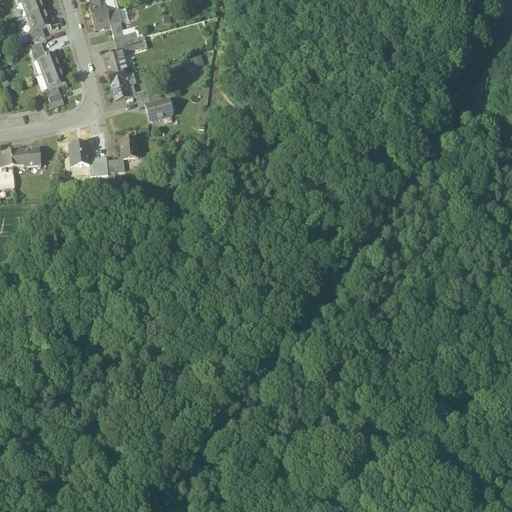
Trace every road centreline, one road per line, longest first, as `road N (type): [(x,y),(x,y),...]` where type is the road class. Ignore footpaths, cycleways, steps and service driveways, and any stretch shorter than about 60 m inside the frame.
road 1 (unclassified): [(145,511),(422,148),(511,4)]
road 2 (residential): [(0,136),(88,114),(92,98),(65,0)]
